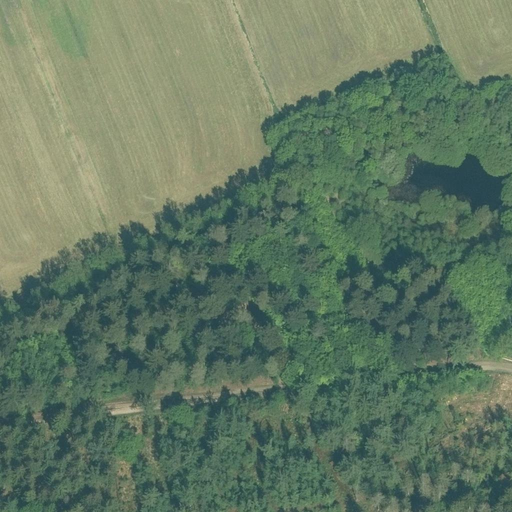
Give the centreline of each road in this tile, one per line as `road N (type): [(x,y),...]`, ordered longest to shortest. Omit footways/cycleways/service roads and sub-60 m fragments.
road 1 (track): [(0,425),(511,371)]
road 2 (track): [(479,369),(436,262),(344,258),(278,133)]
